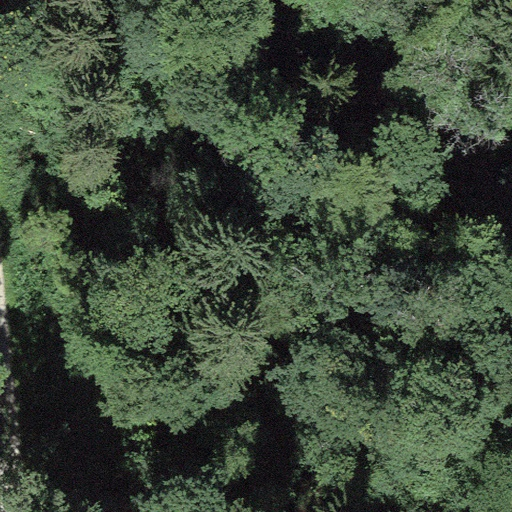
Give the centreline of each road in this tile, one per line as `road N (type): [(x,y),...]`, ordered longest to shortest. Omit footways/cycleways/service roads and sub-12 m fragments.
road 1 (track): [(229,0),(511,180)]
road 2 (track): [(0,324),(21,511)]
